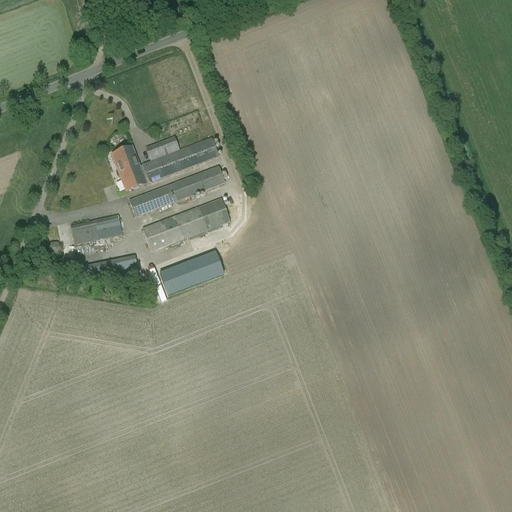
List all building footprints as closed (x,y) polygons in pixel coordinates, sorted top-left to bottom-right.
[(143,167),(139,168),(131,148),(111,156),(125,194),(146,186),(149,184),(149,185),(218,159),(211,141),(142,166),(143,167)] [(135,219),(224,185),(218,169),(128,203),(135,219)] [(225,208),(222,200),(198,209),(142,231),(151,254),(206,233),(206,232),(230,223),(227,215),(236,212),(233,205),(225,208)] [(284,204),(276,207),(280,219),(289,216),(284,204)] [(117,219),(70,229),(74,247),(121,237),(117,219)] [(179,270),(159,278),(167,297),(186,290),(179,270)]
